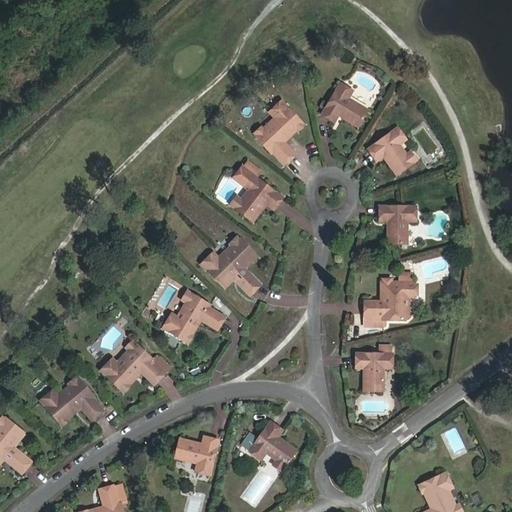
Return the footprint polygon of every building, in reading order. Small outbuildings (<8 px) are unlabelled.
[(344,113),(341,118),(357,128),(368,111),(348,100),(353,90),(340,83),(320,114),(333,123),(337,116),(340,110),(344,113)] [(275,112),(279,116),(295,132),(301,128),(303,130),(305,127),(306,120),(287,100),(275,112)] [(279,116),(274,120),(290,137),(295,132),(279,116)] [(290,137),(274,120),(266,127),(263,124),(257,130),(259,132),(257,135),(272,153),(275,152),(286,164),(298,153),(286,142),(290,137)] [(388,157),(382,162),(394,177),(411,165),(397,145),(404,140),(396,129),(365,151),(373,163),(379,158),(384,153),(388,157)] [(379,158),(382,162),(388,157),(384,153),(379,158)] [(247,163),(243,169),(256,179),(261,173),(247,163)] [(233,180),(241,186),(244,182),(246,184),(243,188),(249,191),(235,210),(253,223),(264,209),(261,207),(264,203),(274,211),(283,199),(256,179),(243,169),(242,168),(233,180)] [(230,206),(235,210),(241,202),(236,198),(230,206)] [(376,222),(384,222),(389,222),(389,228),(384,228),(384,245),(404,245),(404,222),(414,222),(414,207),(376,206),(376,222)] [(210,260),(202,267),(200,269),(217,289),(223,290),(227,288),(228,286),(230,283),(230,278),(227,274),(232,270),(233,269),(237,273),(241,269),(249,260),(251,261),(254,258),(254,255),(239,240),(238,239),(235,241),(232,239),(228,242),(230,245),(218,256),(221,260),(217,264),(214,261),(212,258),(210,260)] [(198,264),(202,267),(210,260),(206,256),(198,264)] [(230,278),(230,283),(235,288),(247,276),(241,269),(237,273),(233,269),(232,270),(227,274),(230,278)] [(258,288),(247,276),(235,288),(246,299),(258,288)] [(413,278),(402,277),(402,287),(391,287),(392,285),(384,285),(384,287),(381,287),(381,295),(384,295),(389,295),(389,301),(386,301),(384,303),(384,306),(365,306),(364,320),(371,320),(371,330),(383,331),(384,324),(405,325),(405,324),(407,324),(410,321),(410,317),(409,316),(407,314),(406,314),(406,301),(410,301),(414,302),(414,299),(417,299),(417,290),(414,290),(414,288),(413,287),(413,278)] [(182,303),(187,295),(183,292),(178,300),(182,303)] [(207,306),(187,295),(182,303),(176,312),(181,315),(178,321),(169,315),(167,319),(166,318),(161,326),(163,327),(161,330),(182,343),(187,343),(190,339),(188,338),(193,329),(187,326),(190,322),(195,324),(197,321),(216,331),(223,318),(206,310),(207,306)] [(121,348),(126,353),(134,345),(129,341),(121,348)] [(134,345),(126,353),(116,363),(120,366),(116,369),(110,362),(107,365),(105,363),(99,368),(101,370),(99,373),(120,394),(125,390),(125,387),(131,381),(126,376),(130,373),(135,378),(139,374),(150,387),(161,375),(148,362),(151,360),(134,345)] [(362,380),(362,393),(382,393),(382,371),(390,371),(390,357),(388,357),(378,357),(354,357),(354,371),(362,371),(367,371),(367,380),(362,380)] [(126,376),(131,381),(135,378),(130,373),(126,376)] [(56,394),(72,412),(76,408),(87,423),(99,413),(88,400),(90,398),(74,380),(72,381),(70,380),(66,382),(64,384),(63,385),(65,388),(56,394)] [(60,421),(67,415),(52,397),(49,393),(35,403),(57,429),(63,425),(60,421)] [(67,415),(72,412),(56,394),(52,397),(67,415)] [(8,450),(10,447),(18,439),(20,439),(23,435),(23,433),(7,420),(5,420),(1,417),(0,418),(0,463),(0,460),(1,459),(3,456),(0,453),(0,451),(3,447),(8,450)] [(271,440),(273,437),(277,431),(265,422),(244,452),(257,460),(261,454),(281,468),(293,452),(280,443),(277,445),(271,440)] [(199,436),(197,445),(196,449),(190,447),(191,444),(174,439),(169,457),(192,463),(189,473),(204,477),(213,439),(199,436)] [(7,464),(16,452),(10,447),(8,450),(3,447),(0,451),(0,453),(3,456),(1,459),(7,464)] [(31,463),(16,452),(7,464),(21,475),(31,463)] [(258,507),(273,478),(258,470),(242,499),(258,507)] [(448,487),(444,478),(443,475),(417,487),(421,495),(422,495),(424,501),(430,498),(433,502),(428,509),(422,511),(453,511),(451,508),(446,497),(442,499),(440,493),(449,489),(448,487)] [(119,511),(117,505),(112,506),(108,485),(93,489),(99,509),(95,511),(119,511)] [(475,505),(483,503),(480,493),(472,495),(475,505)] [(430,498),(424,501),(428,509),(433,502),(430,498)]
